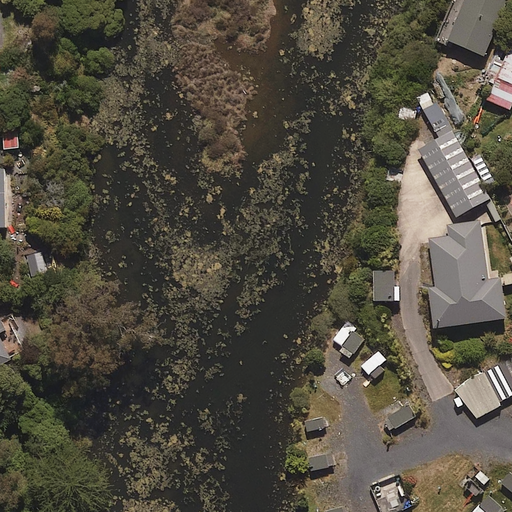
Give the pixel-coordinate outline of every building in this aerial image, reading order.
[(507,0),(457,0),(439,42),(450,47),(453,41),(484,54),(507,0)] [(511,40),(487,99),(483,97),(475,117),(486,121),(494,102),(510,108),(511,102),(511,40)] [(435,102),(428,89),(416,95),(437,134),(418,145),(456,216),(489,198),(460,144),(467,131),(461,127),(456,136),(436,101),(435,102)] [(18,148),(19,122),(3,122),(3,148),(18,148)] [(435,327),(506,317),(502,287),(511,283),(511,254),(509,256),(511,262),(511,271),(489,279),(480,221),(449,226),(450,236),(429,239),(436,286),(429,287),(435,327)] [(58,277),(56,251),(28,253),(30,279),(58,277)] [(373,270),(374,300),(399,299),(399,287),(395,288),(394,270),(373,270)] [(0,364),(24,351),(12,330),(19,326),(12,313),(5,317),(0,308),(0,364)] [(511,355),(482,372),(457,388),(476,418),(501,402),(500,400),(511,393),(511,355)] [(382,511),(393,511),(410,507),(402,481),(375,489),(382,511)]
